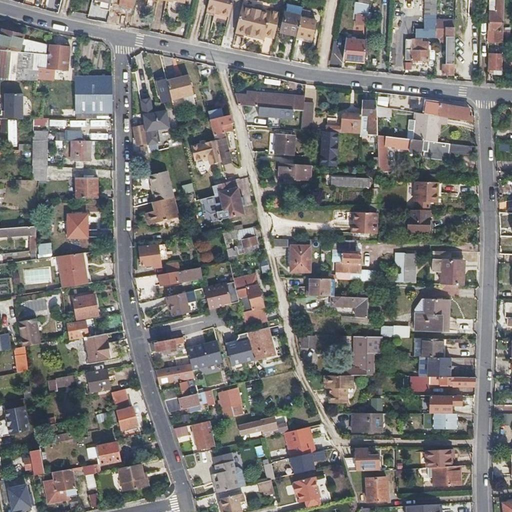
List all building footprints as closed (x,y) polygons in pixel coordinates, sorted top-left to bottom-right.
[(209,0),(207,9),(226,14),(229,0),(209,0)] [(434,19),(434,0),(423,0),(423,26),(419,26),(419,36),(434,37),(434,36),(434,19)] [(488,12),(488,22),(501,23),(501,0),(495,0),(495,12),(488,12)] [(511,0),(501,0),(501,23),(501,38),(511,38),(511,0)] [(50,1),(47,7),(56,11),(59,5),(50,1)] [(299,17),(301,10),(301,7),(285,3),(283,12),(299,17)] [(358,3),(357,11),(356,23),(360,23),(359,34),(365,34),(367,5),(358,3)] [(243,32),(249,6),(240,4),(233,30),(243,32)] [(264,32),(269,11),(249,6),(243,32),(262,37),(264,32)] [(299,17),(295,35),(310,38),(314,21),(306,20),(308,12),(301,10),(299,17)] [(278,31),(295,35),(299,17),(283,12),(278,31)] [(442,42),(445,42),(445,49),(442,50),(442,57),(445,57),(445,65),(442,65),(442,75),(453,75),(453,19),(434,19),(434,36),(440,36),(440,39),(442,42)] [(501,23),(488,22),(487,30),(495,30),(495,37),(492,38),(492,41),(498,41),(501,41),(501,38),(501,23)] [(7,51),(43,55),(45,44),(24,38),(24,35),(3,30),(0,43),(0,50),(1,50),(7,51)] [(434,59),(434,49),(429,49),(429,46),(426,46),(426,41),(419,40),(419,38),(405,37),(404,58),(434,59)] [(341,58),(363,59),(364,40),(344,39),(341,58)] [(492,41),(487,41),(487,49),(497,49),(498,44),(498,41),(492,41)] [(67,46),(47,44),(45,55),(44,68),(65,70),(67,46)] [(44,68),(45,55),(43,55),(7,51),(1,50),(0,62),(0,80),(34,80),(36,67),(44,68)] [(493,73),(500,73),(500,67),(501,53),(488,53),(488,71),(493,71),(493,73)] [(511,53),(501,53),(500,67),(511,67),(511,53)] [(42,87),(44,68),(36,67),(34,80),(33,87),(34,87),(34,90),(39,90),(40,88),(42,87)] [(186,75),(182,76),(187,96),(191,95),(186,75)] [(110,113),(110,76),(73,77),(73,96),(73,113),(110,113)] [(187,96),(182,76),(165,80),(168,92),(170,100),(187,96)] [(168,92),(165,80),(164,78),(153,81),(157,100),(161,99),(162,102),(170,100),(168,92)] [(302,99),(302,96),(247,93),(246,96),(235,95),(237,105),(240,107),(257,108),(299,110),(301,110),(302,99)] [(3,94),(3,119),(21,119),(21,94),(3,94)] [(310,99),(302,99),(301,110),(299,110),(299,129),(310,129),(310,99)] [(375,102),(360,101),(359,114),(359,115),(367,117),(366,134),(375,135),(375,127),(375,113),(375,105),(375,102)] [(446,118),(470,122),(471,118),(467,117),(467,109),(439,104),(437,116),(446,118)] [(390,108),(379,106),(375,105),(375,113),(390,116),(390,108)] [(231,106),(219,109),(220,116),(233,113),(231,106)] [(299,129),(299,110),(257,108),(257,118),(273,118),(273,122),(278,122),(278,119),(290,119),(290,123),(287,122),(287,129),(299,129)] [(219,109),(206,112),(209,121),(214,140),(220,163),(220,165),(229,162),(221,133),(227,132),(228,133),(238,130),(233,113),(220,116),(219,109)] [(359,115),(359,114),(339,112),(339,122),(336,122),(336,126),(324,124),(324,131),(357,134),(359,115)] [(433,116),(424,114),(415,112),(412,139),(413,139),(435,142),(436,134),(437,123),(440,124),(445,125),(446,118),(437,116),(433,116)] [(7,145),(15,145),(15,120),(7,120),(7,145)] [(139,152),(146,152),(142,126),(132,128),(135,146),(137,145),(139,152)] [(62,148),(63,132),(55,131),(54,147),(62,148)] [(32,140),(39,140),(46,141),(46,132),(32,132),(32,140)] [(317,140),(347,142),(348,134),(317,132),(317,140)] [(413,139),(412,139),(375,135),(376,160),(377,165),(386,165),(385,147),(392,146),(392,148),(421,151),(420,157),(447,160),(449,151),(469,154),(470,146),(435,142),(413,139)] [(286,136),(279,136),(274,136),(262,136),(262,156),(286,156),(286,136)] [(220,163),(214,140),(202,144),(199,145),(202,159),(207,158),(208,161),(209,166),(220,163)] [(88,162),(88,141),(69,141),(70,152),(67,152),(67,157),(69,157),(70,162),(88,162)] [(192,162),(202,159),(199,145),(196,146),(188,148),(192,162)] [(310,167),(275,166),(275,171),(279,171),(279,180),(283,181),(289,181),(309,182),(310,167)] [(160,199),(170,196),(163,172),(153,174),(160,199)] [(153,201),(160,199),(153,174),(147,176),(149,185),(153,201)] [(73,198),(96,199),(96,178),(73,177),(73,198)] [(331,177),(330,187),(368,188),(368,179),(331,177)] [(230,181),(225,182),(226,185),(232,209),(234,218),(244,216),(241,206),(240,200),(237,189),(232,190),(230,181)] [(226,185),(225,182),(210,186),(213,197),(211,198),(215,213),(222,212),(232,209),(226,185)] [(426,210),(428,210),(428,202),(436,202),(436,182),(427,182),(414,182),(414,210),(426,210)] [(181,186),(184,194),(193,191),(191,183),(181,186)] [(175,217),(170,196),(160,199),(166,219),(175,217)] [(146,212),(149,223),(166,219),(160,199),(153,201),(151,202),(149,202),(152,210),(146,212)] [(234,218),(232,209),(222,212),(222,213),(227,212),(229,219),(234,218)] [(426,231),(426,210),(414,210),(408,209),(407,218),(405,217),(405,231),(426,231)] [(351,233),(375,233),(375,212),(346,212),(346,222),(351,223),(351,233)] [(66,237),(86,237),(86,213),(66,213),(66,237)] [(0,236),(29,235),(29,252),(30,251),(36,251),(36,227),(0,229),(0,236)] [(253,235),(251,227),(236,229),(239,238),(253,235)] [(237,238),(235,230),(220,233),(222,241),(237,238)] [(255,243),(253,235),(239,238),(242,253),(258,250),(256,243),(255,243)] [(360,252),(360,240),(342,240),(342,252),(360,252)] [(51,243),(36,243),(37,257),(52,256),(51,243)] [(165,258),(162,243),(137,248),(139,266),(153,264),(153,267),(159,266),(157,259),(165,258)] [(293,246),(292,271),(308,272),(309,246),(308,246),(298,246),(293,246)] [(86,284),(82,252),(57,256),(61,288),(86,284)] [(360,270),(360,252),(342,252),(341,272),(339,272),(339,276),(330,276),(330,280),(336,280),(364,280),(376,281),(376,270),(360,270)] [(402,281),(403,254),(393,253),(392,281),(402,281)] [(414,255),(403,254),(402,281),(409,281),(413,282),(414,255)] [(439,283),(462,284),(462,276),(459,276),(460,259),(431,258),(431,270),(440,271),(439,283)] [(164,264),(165,273),(178,270),(177,262),(164,264)] [(165,273),(156,274),(158,284),(198,278),(196,267),(178,270),(165,273)] [(24,283),(48,282),(48,269),(24,270),(24,283)] [(253,274),(248,275),(251,287),(235,291),(236,296),(237,298),(240,297),(248,295),(252,310),(263,307),(253,274)] [(251,287),(248,275),(232,279),(232,280),(235,291),(251,287)] [(150,291),(149,277),(138,278),(139,291),(150,291)] [(307,296),(331,296),(335,296),(336,280),(330,280),(319,279),(307,279),(307,296)] [(235,291),(232,280),(202,287),(205,302),(207,307),(237,300),(237,298),(236,296),(235,291)] [(376,299),(378,281),(376,281),(364,280),(362,297),(367,297),(367,299),(376,299)] [(193,290),(183,292),(188,312),(198,309),(193,290)] [(183,292),(164,296),(166,304),(169,303),(172,316),(188,312),(183,292)] [(75,319),(96,315),(92,294),(71,298),(75,319)] [(356,305),(356,316),(367,317),(367,310),(367,299),(367,297),(362,297),(335,296),(331,296),(331,304),(356,305)] [(414,329),(448,330),(449,299),(423,298),(415,307),(414,329)] [(367,310),(374,311),(376,299),(367,299),(367,310)] [(508,326),(511,325),(511,303),(505,303),(505,309),(502,309),(501,313),(504,313),(504,319),(507,319),(508,326)] [(252,310),(241,313),(242,319),(244,327),(267,321),(263,307),(252,310)] [(85,336),(82,319),(64,322),(66,338),(78,336),(79,338),(82,337),(85,336)] [(17,323),(22,346),(34,344),(39,343),(35,320),(17,323)] [(382,326),(382,336),(395,336),(395,326),(390,325),(382,326)] [(265,329),(248,333),(254,361),(259,360),(260,364),(281,359),(275,336),(268,338),(265,329)] [(105,333),(85,336),(82,337),(87,363),(106,360),(106,357),(109,356),(105,333)] [(228,366),(252,362),(246,333),(235,335),(236,341),(223,343),(228,366)] [(0,350),(10,349),(7,334),(0,335),(0,350)] [(147,343),(149,350),(153,350),(154,351),(162,350),(163,354),(168,353),(167,348),(173,348),(172,345),(183,344),(181,336),(147,343)] [(340,367),(340,375),(373,376),(374,354),(381,354),(382,336),(353,336),(353,362),(365,363),(365,370),(357,370),(357,368),(340,367)] [(440,356),(441,354),(432,353),(432,337),(413,336),(413,355),(418,355),(427,356),(440,356)] [(441,354),(441,337),(432,337),(432,353),(441,354)] [(12,348),(16,372),(26,371),(23,349),(22,346),(12,348)] [(186,354),(173,357),(175,366),(189,363),(186,354)] [(418,355),(418,376),(426,376),(427,356),(418,355)] [(426,376),(449,376),(449,356),(440,356),(427,356),(426,376)] [(173,357),(165,359),(167,367),(175,366),(173,357)] [(158,384),(193,377),(189,363),(175,366),(167,367),(154,370),(158,384)] [(109,388),(105,369),(85,373),(86,381),(89,392),(109,388)] [(86,381),(85,373),(71,376),(72,384),(86,381)] [(72,384),(71,376),(54,380),(55,387),(72,384)] [(452,385),(474,385),(474,376),(452,376),(449,376),(426,376),(418,376),(409,376),(409,390),(428,391),(429,383),(452,383),(452,385)] [(258,380),(259,387),(261,396),(262,401),(272,399),(268,378),(258,380)] [(259,387),(252,389),(254,397),(261,396),(259,387)] [(123,401),(120,390),(110,392),(113,410),(124,407),(123,401)] [(203,392),(203,391),(197,392),(194,393),(196,402),(205,400),(203,392)] [(223,417),(241,413),(238,404),(229,406),(226,391),(217,393),(223,417)] [(196,402),(194,393),(164,401),(166,410),(185,405),(187,411),(198,408),(196,402)] [(464,407),(464,395),(426,396),(426,405),(447,405),(447,407),(464,407)] [(370,398),(370,411),(382,412),(382,398),(370,398)] [(4,410),(6,417),(8,417),(9,426),(7,426),(9,434),(29,430),(24,406),(4,410)] [(113,410),(117,428),(129,426),(124,407),(113,410)] [(115,423),(112,410),(103,412),(105,425),(115,423)] [(101,412),(94,414),(96,423),(103,421),(101,412)] [(364,413),(351,413),(351,432),(380,432),(380,413),(364,413)] [(432,427),(454,427),(455,413),(432,413),(432,427)] [(262,437),(286,432),(284,424),(275,426),(273,419),(236,427),(237,434),(259,429),(262,437)] [(201,448),(214,445),(211,432),(209,420),(196,423),(192,424),(197,448),(201,448)] [(172,429),(174,434),(175,436),(187,433),(187,431),(186,426),(172,429)] [(291,457),(316,451),(314,441),(311,441),(308,426),(286,432),(291,457)] [(54,442),(73,439),(72,433),(53,436),(54,442)] [(96,447),(96,448),(98,457),(100,466),(119,462),(115,443),(96,447)] [(98,457),(96,448),(86,451),(88,459),(98,457)] [(33,468),(34,475),(44,473),(39,449),(30,450),(30,453),(31,457),(26,458),(24,458),(25,469),(33,468)] [(348,458),(348,470),(349,471),(366,471),(380,470),(380,459),(368,460),(368,456),(367,449),(356,449),(356,458),(348,458)] [(416,449),(416,468),(429,467),(431,466),(441,466),(441,457),(442,449),(416,449)] [(324,456),(322,450),(316,451),(291,457),(289,458),(276,461),(278,469),(291,466),(292,468),(320,460),(324,456)] [(211,474),(212,477),(234,471),(231,462),(214,465),(216,473),(211,474)] [(271,462),(264,464),(268,481),(271,480),(275,479),(275,478),(273,470),(271,462)] [(84,475),(94,473),(93,464),(83,466),(84,475)] [(142,473),(140,464),(117,468),(122,491),(147,486),(144,473),(142,473)] [(458,466),(451,466),(450,466),(441,466),(431,466),(432,486),(459,485),(458,466)] [(76,494),(71,468),(52,472),(53,479),(56,491),(64,490),(66,496),(69,496),(76,494)] [(212,477),(216,494),(239,489),(234,471),(212,477)] [(87,489),(95,487),(93,474),(84,476),(87,489)] [(386,475),(366,476),(367,499),(387,499),(386,475)] [(56,491),(53,479),(43,481),(47,503),(70,499),(69,496),(66,496),(64,490),(56,491)] [(302,503),(303,510),(310,508),(308,502),(316,500),(311,479),(292,483),(293,486),(290,487),(292,496),(295,495),(297,504),(302,503)] [(0,480),(0,483),(3,502),(11,501),(12,510),(31,506),(26,485),(9,488),(7,480),(0,480)] [(268,481),(258,484),(260,492),(273,489),(271,480),(268,481)] [(222,509),(222,511),(240,511),(238,503),(243,501),(241,492),(219,498),(220,501),(222,509)] [(91,507),(97,505),(93,494),(88,495),(91,507)] [(308,502),(310,508),(318,506),(316,500),(308,502)] [(502,511),(511,511),(511,501),(502,502),(502,511)] [(426,511),(426,503),(405,504),(405,511),(426,511)]
